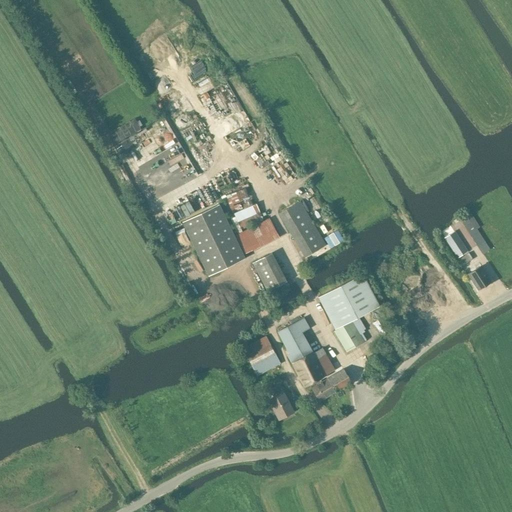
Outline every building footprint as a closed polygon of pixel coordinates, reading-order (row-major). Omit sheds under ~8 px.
[(240,230),(263,220),(256,204),(253,205),(245,188),(225,196),(240,230)] [(304,257),(325,245),(299,200),(278,213),(304,257)] [(181,226),(210,279),(245,259),(216,207),(181,226)] [(479,228),(471,215),(462,220),(469,233),(479,228)] [(448,223),(439,229),(445,237),(453,232),(448,223)] [(457,258),(468,251),(454,231),(453,232),(445,237),(444,238),(457,258)] [(468,253),(457,261),(461,267),(473,259),(468,253)] [(268,292),(284,283),(269,254),(253,263),(268,292)] [(468,273),(478,289),(490,281),(480,266),(468,273)] [(318,297),(334,328),(379,305),(362,274),(318,297)] [(296,370),(326,354),(323,349),(314,354),(303,333),(309,329),(302,317),(277,330),(289,353),(287,354),(296,370)] [(346,351),(363,341),(351,320),(333,331),(346,351)] [(382,342),(391,336),(382,321),(373,326),(382,342)] [(257,375),(280,363),(266,336),(243,348),(257,375)] [(335,371),(326,354),(296,370),(305,387),(335,371)] [(319,402),(351,383),(343,369),(311,387),(319,402)] [(278,420),(294,411),(283,392),(279,384),(272,388),(275,397),(267,401),(278,420)]
